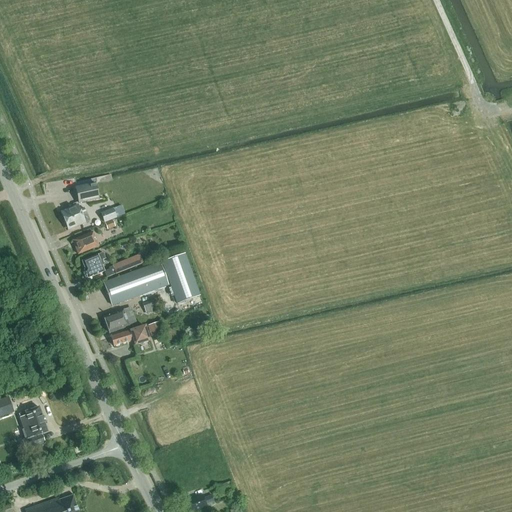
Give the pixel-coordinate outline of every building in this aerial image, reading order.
[(78,204),(98,199),(95,184),(75,188),(78,204)] [(81,215),(85,213),(83,208),(79,209),(77,205),(60,213),(68,231),(85,224),(81,215)] [(104,223),(116,219),(112,209),(100,214),(104,223)] [(114,227),(112,221),(104,224),(107,230),(114,227)] [(92,233),(87,235),(72,241),(78,255),(98,247),(92,233)] [(104,265),(102,261),(105,259),(102,253),(81,262),(85,270),(84,271),(87,279),(104,272),(102,266),(104,265)] [(177,305),(199,296),(184,254),(162,263),(164,271),(163,271),(160,263),(104,284),(112,306),(168,286),(165,278),(167,277),(177,305)] [(104,272),(106,278),(135,266),(132,258),(112,266),(112,267),(108,269),(109,270),(104,272)] [(146,315),(160,310),(156,300),(142,305),(146,315)] [(129,327),(136,324),(130,308),(123,311),(123,310),(103,317),(109,334),(129,327)] [(151,337),(162,334),(159,322),(147,326),(151,337)] [(110,338),(113,347),(131,342),(131,341),(133,340),(134,346),(149,341),(144,327),(110,338)] [(8,399),(0,402),(0,415),(12,412),(8,399)] [(23,445),(25,450),(44,444),(41,435),(47,433),(44,423),(42,417),(42,418),(38,408),(18,415),(20,418),(19,418),(24,430),(22,431),(25,441),(20,443),(21,446),(23,445)] [(230,483),(219,486),(216,487),(220,498),(229,496),(228,492),(234,490),(232,482),(230,483)] [(77,511),(72,496),(59,501),(58,499),(25,511),(77,511)] [(207,506),(214,503),(212,496),(204,499),(203,496),(188,502),(191,511),(198,511),(208,508),(207,506)]
